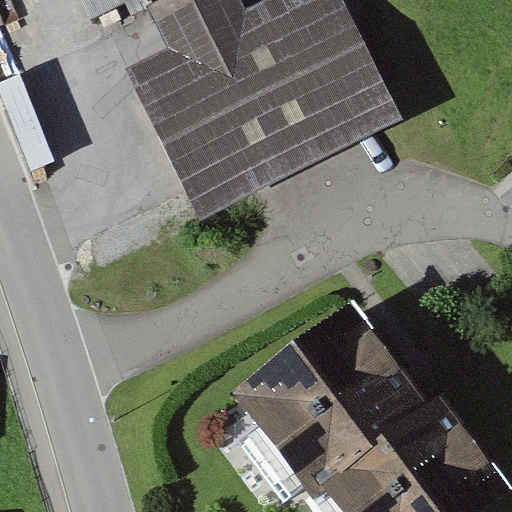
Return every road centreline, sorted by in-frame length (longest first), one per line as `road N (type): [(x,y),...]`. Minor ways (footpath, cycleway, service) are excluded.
road 1 (unknown): [(61,374),(333,244),(511,204)]
road 2 (residential): [(101,511),(0,210)]
